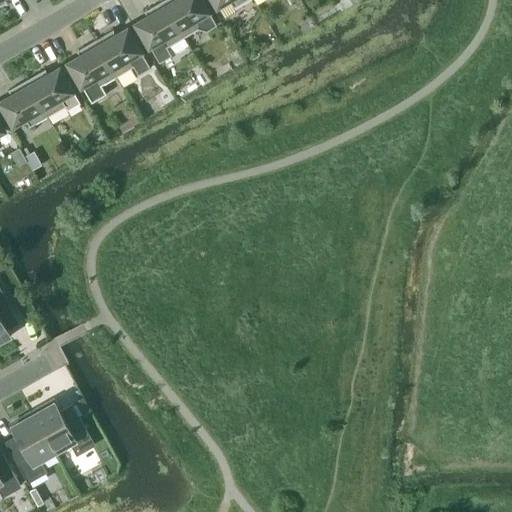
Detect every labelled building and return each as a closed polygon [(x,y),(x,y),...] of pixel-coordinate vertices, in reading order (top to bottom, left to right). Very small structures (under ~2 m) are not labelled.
[(168,46),(185,36),(163,0),(162,0),(145,11),(145,12),(146,11),(148,16),(137,23),(160,62),(172,55),(168,46)] [(163,0),(185,36),(199,28),(207,30),(217,24),(203,0),(163,0)] [(234,7),(246,0),(214,0),(218,5),(214,8),(221,20),(236,11),(234,7)] [(114,28),(95,39),(117,76),(134,65),(139,73),(151,67),(128,27),(116,34),(114,30),(115,30),(114,28)] [(102,84),(117,76),(95,39),(77,50),(77,51),(78,51),(80,55),(69,62),(92,102),(107,93),(102,84)] [(46,68),(27,79),(48,116),(66,106),(68,109),(79,103),(80,103),(81,103),(60,67),(49,74),(46,69),(47,69),(46,68)] [(30,126),(48,116),(27,79),(9,89),(9,90),(10,90),(12,95),(1,101),(14,124),(26,118),(30,125),(29,125),(30,126)] [(177,103),(170,92),(162,96),(168,108),(177,103)] [(20,168),(29,163),(21,149),(12,154),(20,168)] [(34,171),(43,166),(36,155),(29,155),(26,157),(34,171)] [(0,340),(11,334),(0,314),(0,310),(9,305),(0,288),(0,340)] [(84,394),(75,400),(83,413),(92,407),(84,394)] [(42,404),(32,410),(54,452),(71,442),(77,453),(94,444),(72,404),(61,410),(55,400),(43,407),(42,404)] [(40,460),(54,452),(32,410),(23,415),(24,417),(12,424),(18,435),(7,441),(29,480),(46,471),(40,460)] [(0,488),(3,495),(20,485),(0,448),(0,488)] [(44,502),(36,488),(30,491),(38,505),(44,502)]
